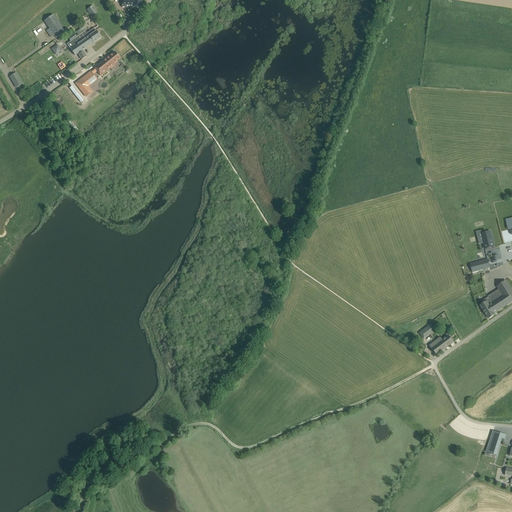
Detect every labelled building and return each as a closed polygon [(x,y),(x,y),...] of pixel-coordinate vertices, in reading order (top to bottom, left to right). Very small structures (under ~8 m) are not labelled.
[(92,6),(88,9),(92,16),(97,12),(92,6)] [(53,15),(45,21),(50,28),(55,35),(56,38),(65,32),(53,15)] [(74,34),(68,38),(71,41),(70,42),(73,47),(71,49),(75,55),(101,38),(94,28),(87,33),(86,31),(83,27),(76,32),(79,36),(77,37),(74,34)] [(65,54),(60,46),(55,49),(60,57),(65,54)] [(78,54),(82,60),(87,56),(83,51),(78,54)] [(94,67),(101,75),(115,64),(114,63),(120,58),(115,52),(109,56),(109,55),(100,62),(101,63),(99,65),(98,64),(94,67)] [(16,73),(10,77),(14,84),(21,80),(16,73)] [(94,77),(91,73),(88,75),(91,79),(83,85),(80,87),(77,84),(84,93),(87,91),(89,94),(86,96),(92,92),(87,86),(85,88),(83,86),(94,77)] [(491,232),(481,234),(485,249),(494,247),(491,232)] [(488,260),(471,264),(473,272),(490,267),(488,260)] [(495,313),(511,302),(511,289),(506,281),(497,287),(499,289),(488,296),(489,299),(487,301),(480,306),(489,319),(496,314),(495,313)] [(427,327),(419,333),(424,340),(427,337),(426,336),(428,335),(429,335),(432,333),(427,327)] [(428,346),(436,355),(453,342),(448,335),(441,340),(440,338),(428,346)] [(493,431),(491,440),(500,443),(502,438),(505,439),(506,435),(493,431)]
